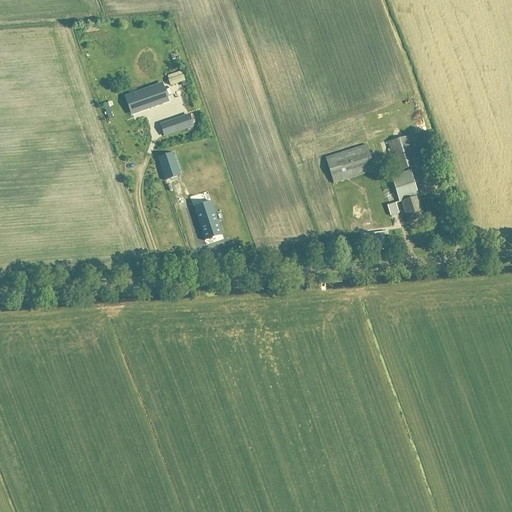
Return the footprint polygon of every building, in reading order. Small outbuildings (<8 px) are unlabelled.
[(133,95),(139,112),(167,101),(161,85),(133,95)] [(188,115),(171,121),(175,132),(192,127),(188,115)] [(427,130),(418,133),(425,153),(433,150),(427,130)] [(410,136),(388,142),(387,143),(393,163),(396,171),(419,165),(410,136)] [(366,146),(326,158),(334,184),(374,172),(366,146)] [(174,152),(159,158),(167,182),(182,177),(174,152)] [(416,190),(409,171),(390,177),(399,203),(400,202),(407,223),(424,218),(418,197),(425,194),(423,188),(416,190)] [(211,202),(206,176),(189,180),(191,194),(196,193),(198,204),(211,202)] [(211,203),(194,209),(204,240),(221,234),(211,203)] [(398,213),(395,204),(387,206),(390,216),(398,213)]
